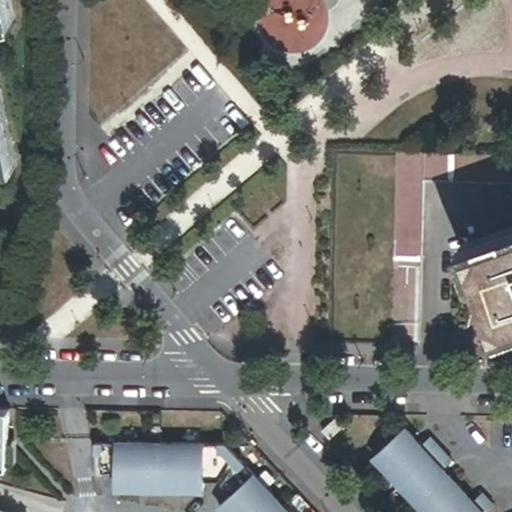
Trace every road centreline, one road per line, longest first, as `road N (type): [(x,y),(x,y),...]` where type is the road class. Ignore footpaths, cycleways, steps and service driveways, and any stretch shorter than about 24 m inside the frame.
road 1 (residential): [(63,0),(62,175),(71,202),(228,378)]
road 2 (residential): [(228,378),(511,383)]
road 3 (residential): [(0,374),(228,378)]
road 4 (residential): [(228,378),(351,511)]
